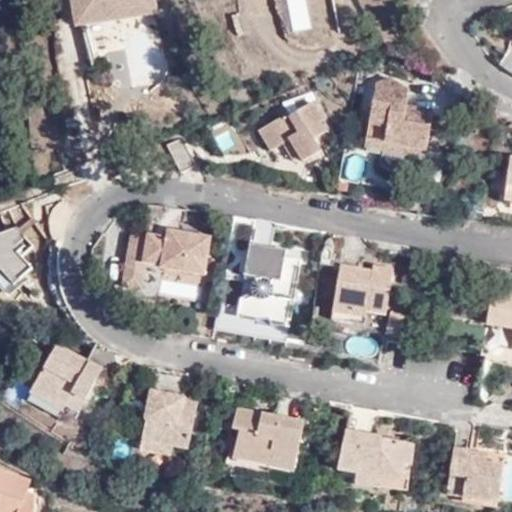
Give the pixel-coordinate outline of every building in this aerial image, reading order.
[(72,0),(76,24),(80,24),(123,16),(154,11),(152,0),(72,0)] [(123,16),(80,24),(89,65),(105,53),(127,49),(123,16)] [(387,134),(386,141),(409,146),(411,138),(428,142),(433,112),(415,108),(414,116),(406,115),(407,106),(410,89),(390,78),(378,84),(369,131),(387,134)] [(270,148),(283,141),(289,137),(300,156),(303,160),(319,150),(313,138),(325,131),(320,122),(323,119),(313,102),(290,115),(287,111),(258,127),(270,148)] [(415,108),(407,106),(406,115),(414,116),(415,108)] [(369,131),(368,138),(386,141),(387,134),(369,131)] [(195,164),(181,135),(166,143),(181,171),(195,164)] [(289,137),(283,141),(294,160),(300,156),(289,137)] [(386,141),(368,138),(366,147),(425,158),(426,150),(409,146),(386,141)] [(409,146),(426,150),(428,142),(411,138),(409,146)] [(270,247),(274,223),(254,219),(249,243),(270,247)] [(132,234),(128,258),(146,261),(163,264),(162,268),(203,275),(210,238),(191,234),(190,239),(183,238),(183,233),(168,230),(167,237),(150,234),(149,237),(132,234)] [(286,250),(270,247),(249,243),(244,275),(256,278),(256,283),(253,287),(252,292),(240,300),(237,316),(255,319),(267,320),(267,322),(285,325),(289,300),(293,301),(300,261),(285,257),(286,250)] [(146,261),(128,258),(124,286),(142,289),(146,261)] [(373,267),(372,271),(370,282),(360,281),(362,270),(339,266),(329,319),(351,323),(352,314),(365,317),(366,311),(385,315),(392,270),(373,267)] [(370,282),(372,271),(362,270),(360,281),(370,282)] [(511,299),(489,296),(483,328),(511,332),(511,333),(508,354),(511,354),(511,299)] [(363,326),(365,317),(352,314),(351,323),(363,326)] [(55,342),(32,382),(65,402),(69,394),(81,402),(100,368),(55,342)] [(65,402),(32,382),(28,389),(62,408),(65,402)] [(69,394),(65,402),(77,408),(81,402),(69,394)] [(164,405),(166,397),(148,394),(137,451),(168,457),(170,447),(186,451),(195,403),(178,400),(177,408),(164,405)] [(178,400),(166,397),(164,405),(177,408),(178,400)] [(235,457),(268,463),(270,450),(296,454),(302,422),(299,422),(297,426),(285,422),(285,418),(280,418),(276,422),(270,416),(236,409),(233,427),(240,428),(235,457)] [(411,443),(373,437),(371,444),(361,442),(362,435),(360,435),(359,437),(346,435),(346,433),(342,432),(335,471),(354,474),(356,468),(375,472),(376,475),(390,477),(390,479),(397,480),(399,464),(407,465),(411,443)] [(371,444),(373,437),(372,437),(362,435),(361,442),(371,444)] [(502,465),(486,462),(473,460),(475,452),(453,448),(445,494),(462,496),(480,499),(480,494),(498,497),(502,465)] [(270,450),(268,463),(267,465),(293,470),(296,454),(270,450)] [(473,460),(486,462),(487,453),(475,452),(473,460)] [(401,493),(407,465),(399,464),(397,480),(390,479),(390,477),(376,475),(373,488),(401,493)] [(35,511),(37,492),(38,487),(29,486),(31,477),(0,466),(0,511),(35,511)] [(356,468),(354,474),(352,484),(373,488),(376,475),(375,472),(356,468)] [(496,503),(498,497),(480,494),(480,499),(496,503)] [(496,509),(496,503),(480,499),(462,496),(461,502),(496,509)]
